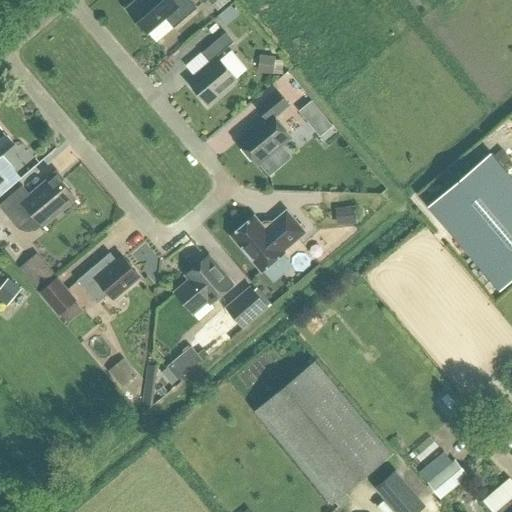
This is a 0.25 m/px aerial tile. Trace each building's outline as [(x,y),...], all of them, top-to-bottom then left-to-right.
[(135,0),(126,8),(147,34),(165,18),(173,28),(197,8),(190,0),(135,0)] [(229,1),(228,0),(209,0),(218,10),(229,1)] [(201,53),(210,64),(188,82),(207,104),(236,80),(216,56),(233,42),(225,33),(201,53)] [(252,54),(252,71),(267,71),(267,54),(252,54)] [(273,117),(288,105),(277,91),(257,107),(265,118),(238,141),(258,164),(290,137),(273,117)] [(312,101),(299,111),(310,124),(322,113),(312,101)] [(0,181),(2,180),(0,176),(0,153),(13,143),(0,128),(0,181)] [(511,177),(489,152),(426,205),(498,290),(511,278),(511,177)] [(0,203),(0,207),(18,229),(34,216),(42,226),(75,199),(56,176),(31,197),(22,185),(0,203)] [(336,207),(337,224),(358,222),(356,205),(336,207)] [(231,236),(261,271),(284,252),(283,250),(304,232),(286,211),(273,222),(274,224),(273,225),(272,225),(272,226),(265,226),(263,227),(254,216),(231,236)] [(123,256),(117,261),(110,253),(77,280),(97,303),(109,293),(114,299),(140,277),(123,256)] [(175,293),(192,313),(208,300),(211,303),(233,285),(208,256),(186,274),(190,279),(175,293)] [(58,314),(60,312),(68,322),(83,310),(75,300),(76,299),(57,276),(39,291),(58,314)] [(12,281),(0,294),(0,300),(5,304),(20,288),(12,281)] [(223,306),(240,327),(267,304),(249,284),(223,306)] [(190,346),(167,366),(177,379),(201,359),(190,346)] [(108,370),(123,388),(139,375),(124,357),(108,370)] [(255,409),(332,502),(391,453),(314,360),(255,409)] [(142,403),(148,404),(152,379),(145,378),(142,403)] [(448,394),(443,398),(452,408),(457,405),(448,394)] [(438,458),(420,473),(429,484),(426,486),(439,502),(468,479),(453,461),(446,467),(438,458)] [(413,511),(423,505),(411,490),(395,471),(377,486),(398,511),(413,511)] [(511,511),(511,495),(492,511),(511,511)]
